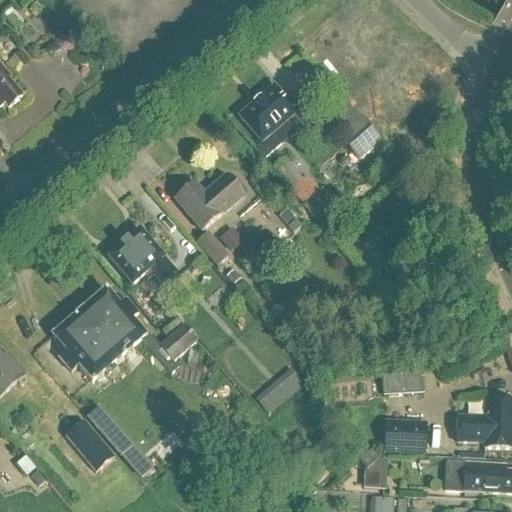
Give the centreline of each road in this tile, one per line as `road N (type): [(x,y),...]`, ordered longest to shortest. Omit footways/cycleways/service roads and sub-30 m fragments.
road 1 (unclassified): [(0,211),(250,0)]
road 2 (tertiary): [(511,277),(489,226),(480,178),(487,67)]
